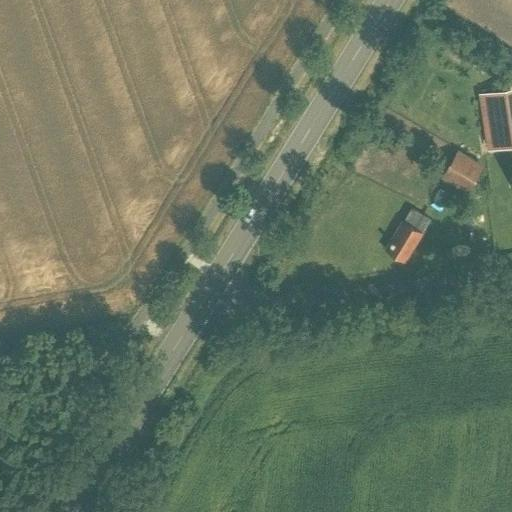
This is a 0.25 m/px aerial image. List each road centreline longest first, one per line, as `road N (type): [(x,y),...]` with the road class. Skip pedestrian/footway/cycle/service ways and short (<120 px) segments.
road 1 (primary): [(196,312),(390,0)]
road 2 (unclassified): [(511,263),(196,312)]
road 3 (primary): [(72,511),(196,312)]
